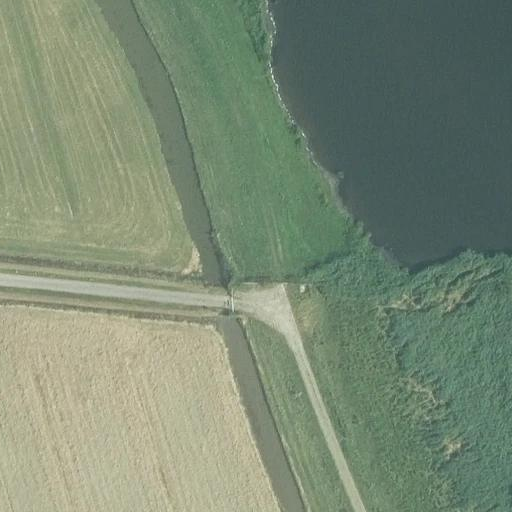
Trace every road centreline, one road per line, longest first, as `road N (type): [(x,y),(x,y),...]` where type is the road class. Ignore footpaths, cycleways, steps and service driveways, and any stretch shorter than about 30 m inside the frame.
road 1 (track): [(359,511),(287,322),(275,311),(230,303)]
road 2 (unclassified): [(0,279),(230,303)]
